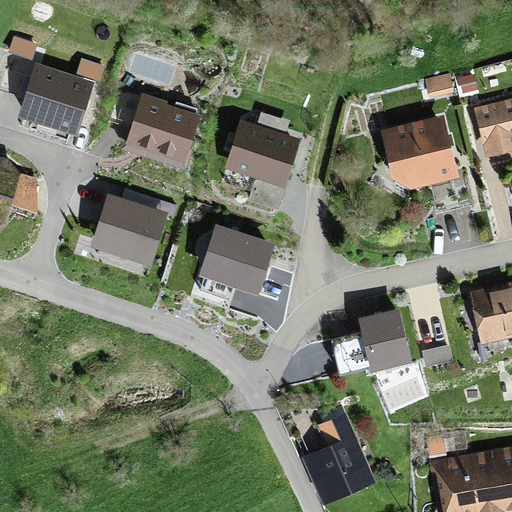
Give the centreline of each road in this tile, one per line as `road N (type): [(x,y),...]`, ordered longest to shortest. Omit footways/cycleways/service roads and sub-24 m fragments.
road 1 (residential): [(253,390),(289,336),(334,296),(511,252)]
road 2 (residential): [(31,282),(196,337),(253,390)]
road 3 (track): [(363,0),(317,184)]
road 4 (residential): [(312,511),(253,390)]
